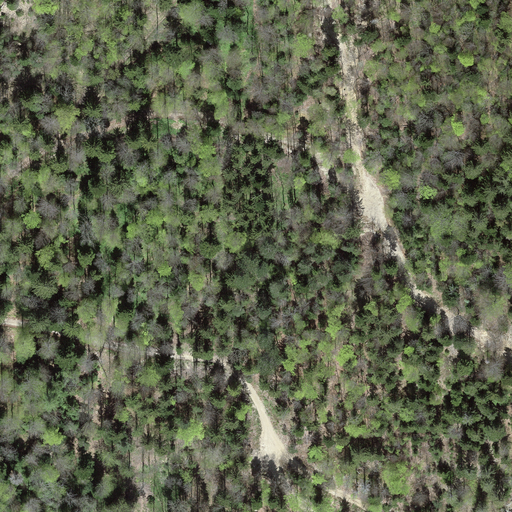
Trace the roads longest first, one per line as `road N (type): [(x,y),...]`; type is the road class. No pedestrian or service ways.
road 1 (track): [(0,189),(38,155),(142,114),(275,136),(336,173),(413,274),(511,358)]
road 2 (track): [(339,489),(326,407),(370,256),(348,86),(357,32),(376,0)]
road 3 (track): [(0,319),(217,366),(251,393),(279,476),(316,511)]
road 4 (track): [(38,155),(71,118),(80,87),(62,77),(0,86)]
road 5 (track): [(378,511),(302,468),(267,432)]
road 6 (track): [(82,93),(180,0)]
